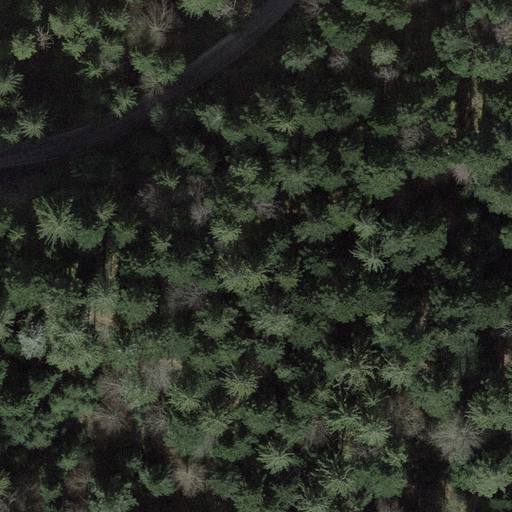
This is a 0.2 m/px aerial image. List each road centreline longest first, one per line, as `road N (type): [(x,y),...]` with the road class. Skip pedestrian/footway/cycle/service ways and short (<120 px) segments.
road 1 (track): [(174,511),(211,464),(249,436),(287,426),(511,427)]
road 2 (unclassified): [(285,0),(236,48),(124,121),(0,155)]
